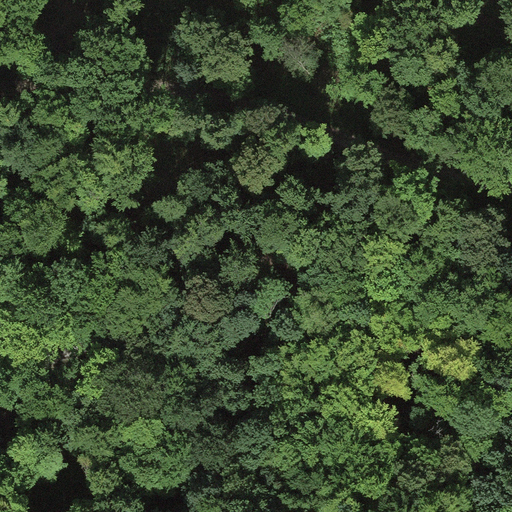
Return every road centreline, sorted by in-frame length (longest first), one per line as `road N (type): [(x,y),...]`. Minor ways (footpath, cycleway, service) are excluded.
road 1 (track): [(0,90),(145,81),(299,118),(511,196)]
road 2 (track): [(511,274),(246,301),(104,334),(0,373)]
